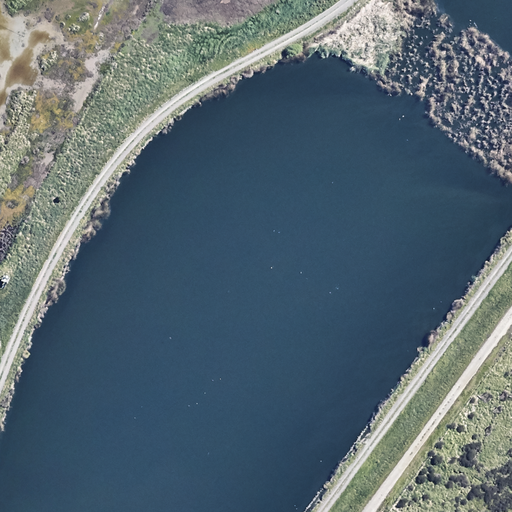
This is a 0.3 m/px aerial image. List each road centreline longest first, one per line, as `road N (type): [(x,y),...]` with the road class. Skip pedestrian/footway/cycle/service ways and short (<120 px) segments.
road 1 (track): [(0,382),(42,273),(137,126),(204,79),(352,0)]
road 2 (track): [(511,254),(321,511)]
road 3 (track): [(511,312),(368,511)]
